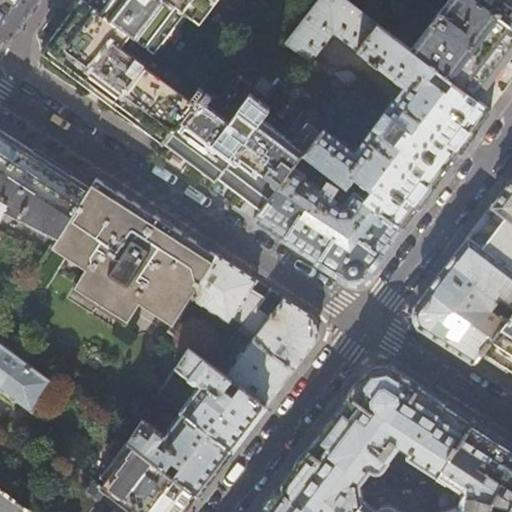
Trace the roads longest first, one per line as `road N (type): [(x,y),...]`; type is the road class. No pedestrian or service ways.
road 1 (residential): [(0,90),(365,320)]
road 2 (residential): [(511,128),(365,320)]
road 3 (residential): [(365,320),(220,511)]
road 4 (residential): [(365,320),(511,418)]
